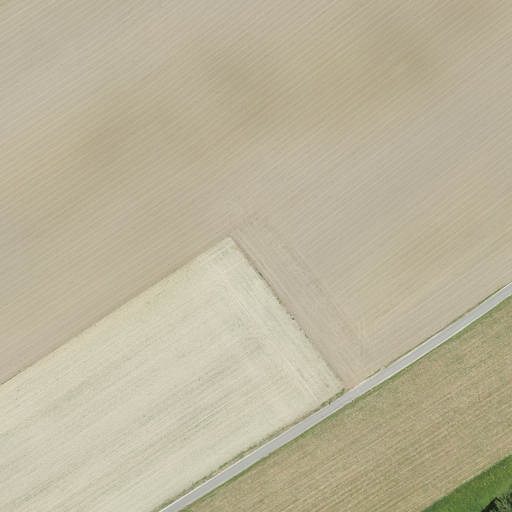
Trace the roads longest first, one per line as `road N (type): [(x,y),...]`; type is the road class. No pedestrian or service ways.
road 1 (unclassified): [(511,287),(167,511)]
road 2 (motorway): [(511,423),(359,511)]
